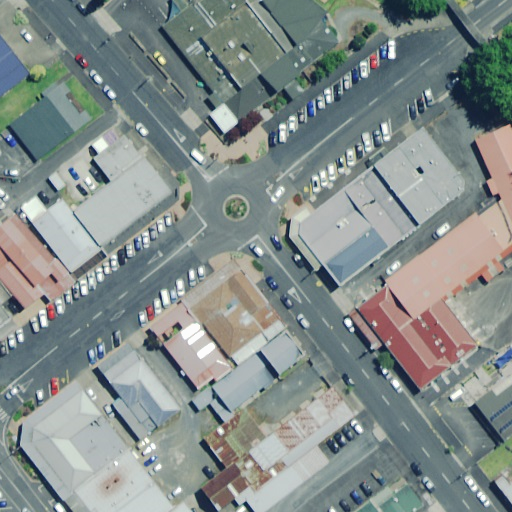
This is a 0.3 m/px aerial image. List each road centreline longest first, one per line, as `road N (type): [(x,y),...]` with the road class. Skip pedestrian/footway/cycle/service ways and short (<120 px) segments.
road 1 (unclassified): [(252,229),(466,511)]
road 2 (unclassified): [(255,194),(479,18)]
road 3 (unclassified): [(0,389),(214,224)]
road 4 (residential): [(51,0),(218,190)]
